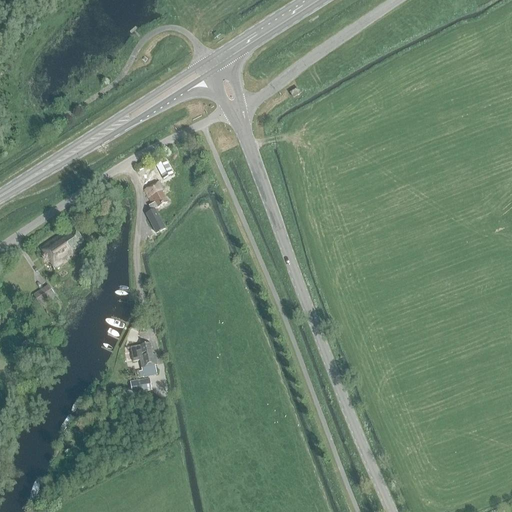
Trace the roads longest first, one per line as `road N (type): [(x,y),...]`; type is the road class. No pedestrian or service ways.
road 1 (tertiary): [(391,511),(235,111)]
road 2 (unknown): [(195,127),(350,511)]
road 3 (unclassified): [(0,247),(145,152),(235,111)]
road 4 (primary): [(206,59),(24,180)]
road 5 (primary): [(24,180),(206,74)]
road 6 (unclassified): [(235,111),(396,0)]
